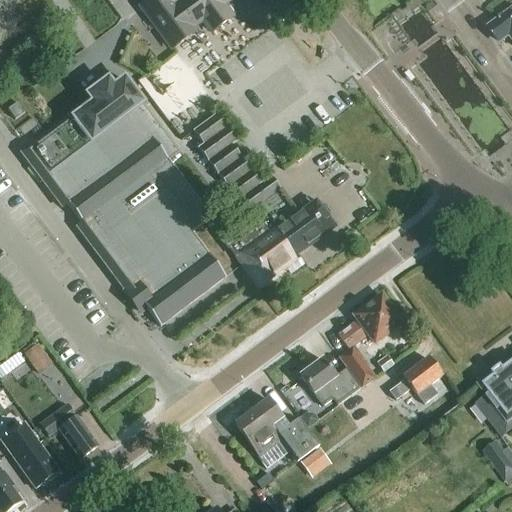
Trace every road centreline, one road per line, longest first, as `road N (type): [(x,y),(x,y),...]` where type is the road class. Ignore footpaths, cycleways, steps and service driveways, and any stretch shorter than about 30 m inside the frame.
road 1 (tertiary): [(190,408),(472,195)]
road 2 (secondary): [(472,195),(316,0)]
road 3 (tertiary): [(49,511),(190,408)]
